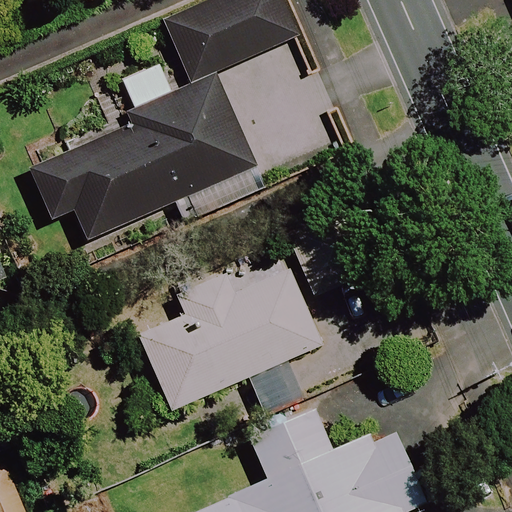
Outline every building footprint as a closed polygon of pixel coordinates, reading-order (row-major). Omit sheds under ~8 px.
[(290,42),(271,0),(230,0),(161,30),(186,87),(290,42)] [(125,119),(130,132),(63,158),(29,171),(50,224),(70,216),(81,244),(173,208),(177,217),(251,187),(211,85),(125,119)] [(366,287),(347,224),(287,242),(306,304),(366,287)] [(216,396),(230,429),(299,399),(285,366),(319,352),(286,274),(230,297),(224,283),(176,304),(183,319),(133,340),(166,417),(216,396)] [(314,412),(242,444),(253,467),(261,487),(204,511),(403,511),(422,504),(393,436),(368,447),(364,438),(332,452),(314,412)]
